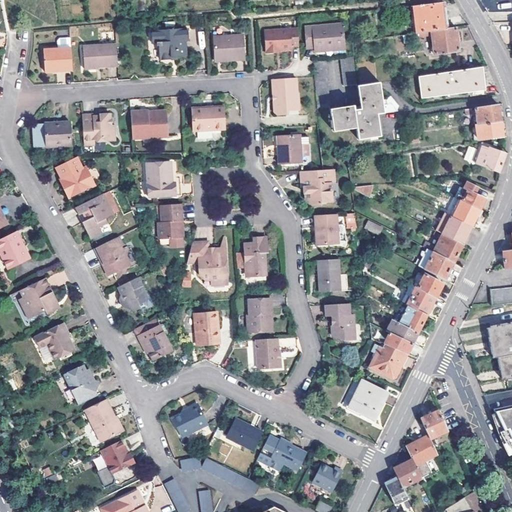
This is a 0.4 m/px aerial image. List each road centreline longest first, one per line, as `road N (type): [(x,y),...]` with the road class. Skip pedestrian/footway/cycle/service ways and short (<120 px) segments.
road 1 (residential): [(141,405),(4,138),(8,99)]
road 2 (residential): [(8,99),(232,84),(247,96),(253,171)]
road 3 (residential): [(287,215),(308,348),(280,413)]
road 4 (residential): [(437,344),(511,505)]
road 5 (residential): [(511,187),(437,344)]
road 6 (residential): [(253,171),(204,175),(202,212),(212,219),(287,215)]
road 7 (residential): [(280,413),(206,380),(141,405)]
road 8 (residential): [(437,344),(379,462)]
